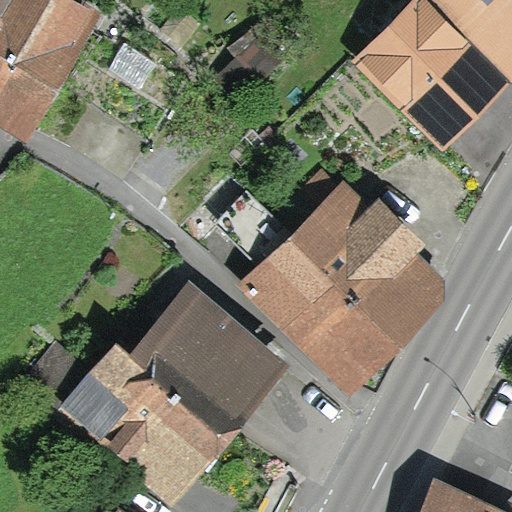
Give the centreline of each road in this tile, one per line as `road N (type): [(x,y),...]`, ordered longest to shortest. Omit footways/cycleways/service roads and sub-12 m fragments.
road 1 (residential): [(0,138),(97,179),(155,218),(396,453)]
road 2 (primary): [(396,453),(511,251)]
